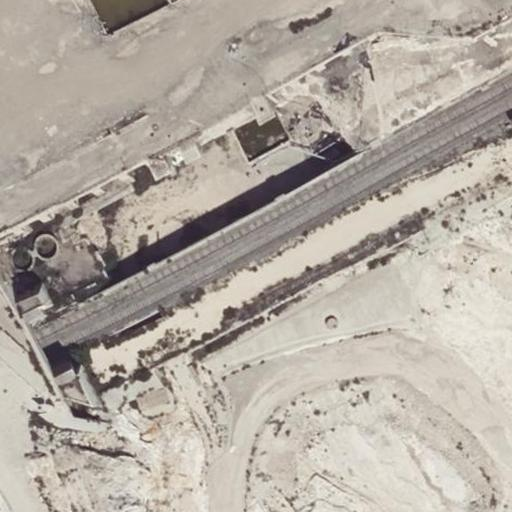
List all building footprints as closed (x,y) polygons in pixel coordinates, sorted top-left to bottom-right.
[(264,93),(260,95),(253,99),(261,116),(271,111),(264,93)] [(194,126),(190,129),(201,150),(206,148),(196,128),(194,126)] [(201,150),(190,129),(174,137),(186,157),(201,150)] [(159,146),(145,153),(155,174),(170,166),(159,146)] [(55,257),(59,251),(58,244),(54,238),(48,235),(41,236),(38,237),(34,243),(33,250),(36,256),(42,260),(49,260),(55,257)] [(30,271),(33,264),(34,263),(33,256),(28,250),(21,248),(14,250),(12,251),(8,257),(7,264),(10,270),(17,274),(24,274),(30,271)]
